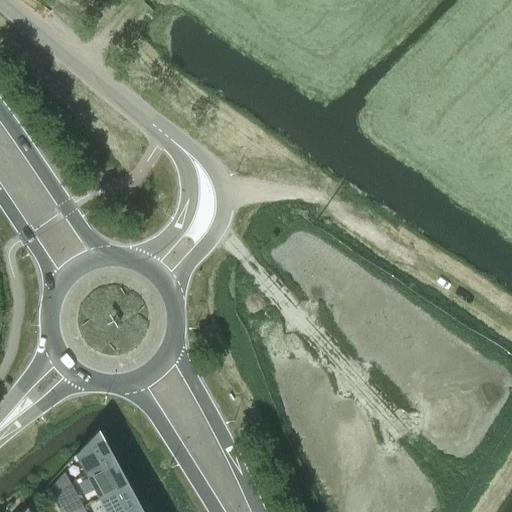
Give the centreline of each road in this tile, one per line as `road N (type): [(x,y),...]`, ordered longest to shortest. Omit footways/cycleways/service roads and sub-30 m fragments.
road 1 (unclassified): [(173,298),(183,271),(217,232),(222,193),(194,149),(158,134)]
road 2 (unclassified): [(158,134),(0,0)]
road 3 (primary): [(257,511),(172,346)]
road 4 (primary): [(102,258),(0,112)]
road 5 (unclassified): [(158,134),(184,169),(188,201),(175,231),(136,261)]
road 6 (primary): [(124,385),(147,406),(215,511)]
